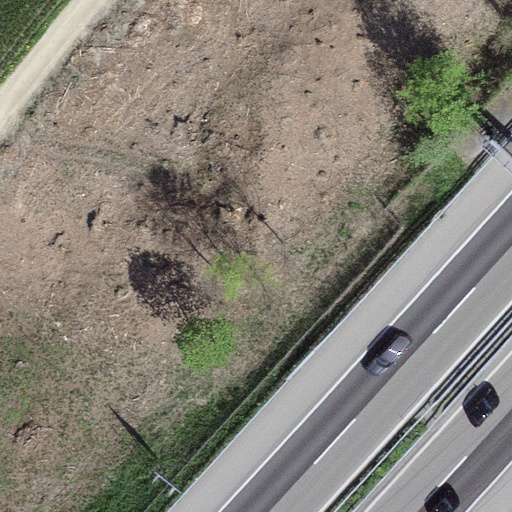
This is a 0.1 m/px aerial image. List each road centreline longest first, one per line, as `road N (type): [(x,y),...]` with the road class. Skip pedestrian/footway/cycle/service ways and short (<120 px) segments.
road 1 (motorway): [(511,246),(269,511)]
road 2 (track): [(91,0),(0,114)]
road 3 (motorway): [(415,511),(511,405)]
